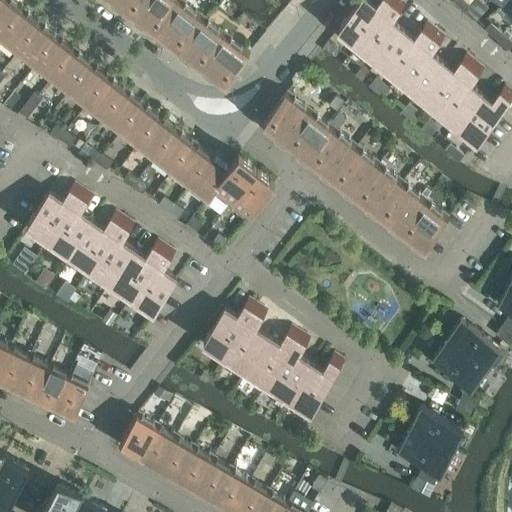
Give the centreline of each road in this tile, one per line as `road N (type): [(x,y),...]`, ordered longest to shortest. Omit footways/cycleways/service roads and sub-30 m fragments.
road 1 (residential): [(228,267),(0,120)]
road 2 (residential): [(93,450),(228,267)]
road 3 (residential): [(377,363),(235,258)]
road 4 (residential): [(330,0),(258,90),(238,102),(201,102)]
road 5 (residential): [(301,178),(436,282)]
road 6 (residential): [(201,102),(69,0)]
road 7 (residential): [(201,102),(301,178)]
road 8 (residential): [(93,450),(200,511)]
